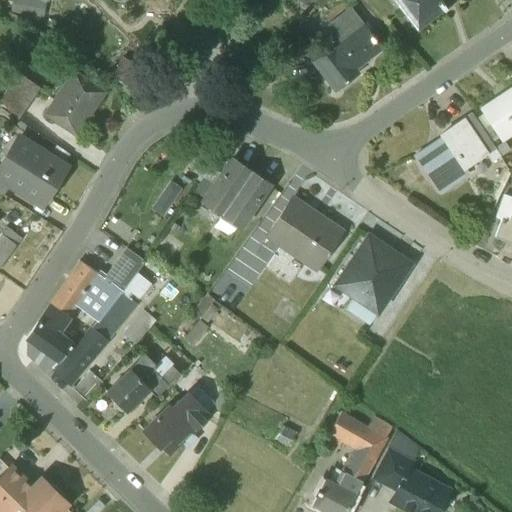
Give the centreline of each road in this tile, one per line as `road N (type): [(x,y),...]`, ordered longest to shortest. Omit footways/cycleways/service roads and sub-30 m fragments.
road 1 (residential): [(193,111),(148,129),(135,144),(0,355)]
road 2 (unclassified): [(327,155),(511,28)]
road 3 (residential): [(511,280),(478,267),(327,155)]
road 4 (residential): [(150,511),(0,361)]
road 5 (residential): [(327,155),(193,111)]
road 6 (residential): [(236,0),(200,73),(193,111)]
